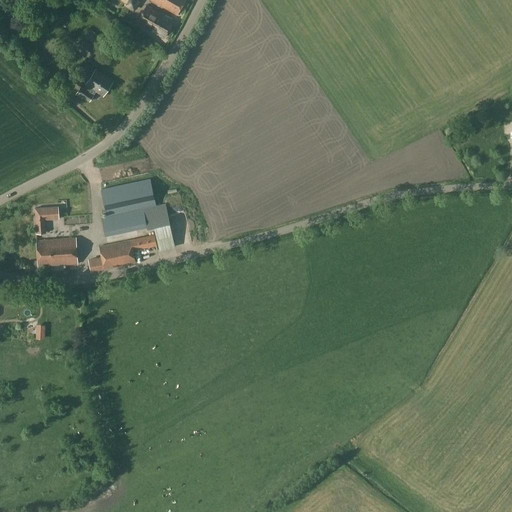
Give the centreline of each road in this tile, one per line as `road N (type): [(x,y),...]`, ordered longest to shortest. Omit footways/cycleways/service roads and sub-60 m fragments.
road 1 (unclassified): [(511,185),(391,197),(122,273),(33,282),(0,275)]
road 2 (unclassified): [(0,201),(114,137),(201,0)]
